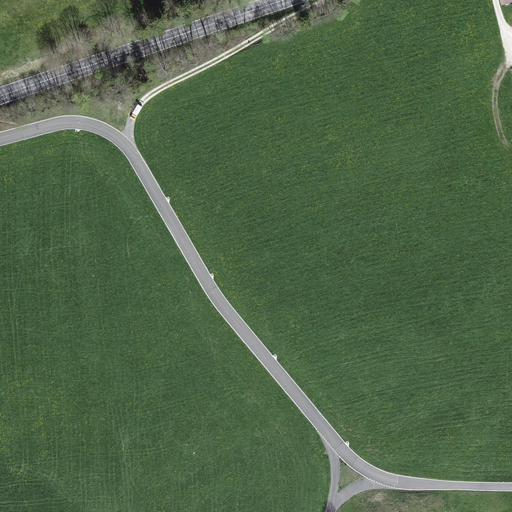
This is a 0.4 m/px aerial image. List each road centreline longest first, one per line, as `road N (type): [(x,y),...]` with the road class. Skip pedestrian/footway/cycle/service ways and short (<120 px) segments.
road 1 (tertiary): [(330,435),(221,304),(113,134),(74,121),(0,138)]
road 2 (primary): [(284,0),(0,96)]
road 3 (track): [(125,145),(133,114),(157,88),(323,0)]
road 4 (tertiary): [(511,485),(382,477)]
